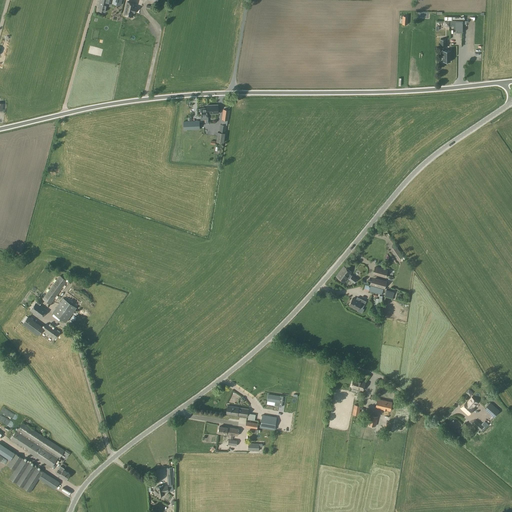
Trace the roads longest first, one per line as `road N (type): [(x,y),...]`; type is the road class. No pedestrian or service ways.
road 1 (unclassified): [(69,511),(112,458),(268,338),(418,167),(511,102)]
road 2 (unclassified): [(0,129),(194,94),(504,82)]
